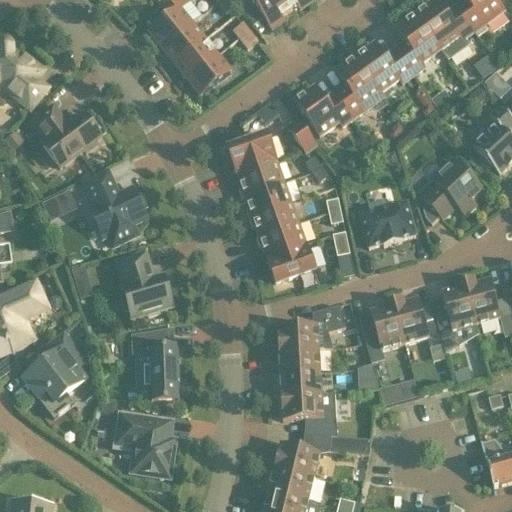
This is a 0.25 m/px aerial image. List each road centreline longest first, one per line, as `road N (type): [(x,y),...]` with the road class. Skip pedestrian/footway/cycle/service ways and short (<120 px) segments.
road 1 (residential): [(174,154),(375,0)]
road 2 (residential): [(228,327),(462,260)]
road 3 (tertiary): [(174,154),(97,56),(32,0)]
road 4 (tertiary): [(213,511),(225,456),(228,327)]
road 5 (tertiary): [(228,327),(207,238),(174,154)]
road 6 (residential): [(139,511),(0,416)]
